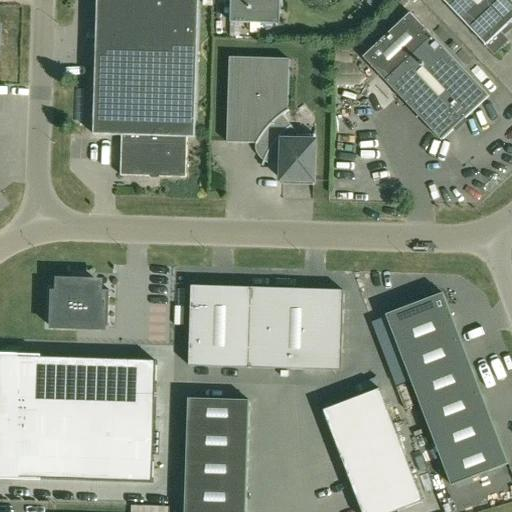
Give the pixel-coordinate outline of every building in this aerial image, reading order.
[(187,138),(195,139),(199,0),(98,0),(94,135),(122,136),(121,176),(186,178),(187,138)] [(231,0),(231,24),(280,25),(280,0),(231,0)] [(442,0),(495,55),(508,42),(500,33),(511,22),(511,1),(510,0),(442,0)] [(442,142),(490,97),(411,13),(363,58),(442,142)] [(288,112),(290,60),(230,58),(227,143),(256,144),(256,148),(257,153),(259,157),(262,160),(266,163),(269,165),(274,166),(278,166),(282,166),(282,181),(314,182),(315,136),(296,134),(284,116),(288,112)] [(376,162),(343,162),(343,179),(357,179),(357,171),(376,172),(376,162)] [(60,289),(50,289),(49,326),(109,328),(110,291),(100,291),(100,284),(61,282),(60,289)] [(157,344),(173,344),(174,282),(158,282),(157,344)] [(344,292),(252,289),(192,287),(190,367),(250,369),(342,372),(344,292)] [(489,412),(479,386),(469,360),(459,334),(444,294),(386,316),(402,355),(412,382),(422,408),(432,434),(451,485),(508,463),(489,412)] [(153,483),(157,361),(21,357),(21,360),(19,360),(17,360),(15,361),(12,361),(10,362),(8,363),(6,364),(4,365),(3,367),(1,368),(0,369),(0,458),(18,459),(17,479),(153,483)] [(381,390),(325,411),(363,511),(397,511),(424,502),(381,390)] [(189,399),(185,511),(254,511),(258,401),(189,399)]
